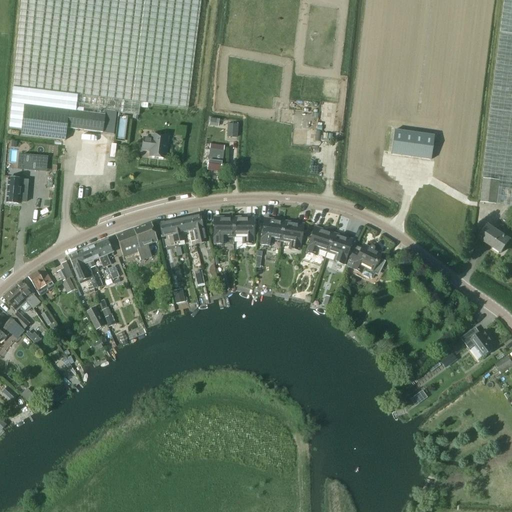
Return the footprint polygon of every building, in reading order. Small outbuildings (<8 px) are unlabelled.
[(188,109),(200,0),(21,0),(10,125),(21,126),(20,134),(65,140),(67,128),(102,132),(105,112),(139,116),(140,103),(188,109)] [(511,0),(504,0),(500,33),(490,109),(482,178),(483,178),(481,202),(511,206),(511,0)] [(226,137),(237,137),(237,125),(227,125),(226,137)] [(394,131),(391,154),(430,160),(434,136),(424,135),(394,131)] [(165,159),(167,138),(152,136),(152,140),(143,139),(142,150),(150,151),(150,157),(165,159)] [(220,172),(222,156),(223,151),(209,149),(207,171),(220,172)] [(38,171),(40,157),(24,155),(22,169),(38,171)] [(8,178),(6,203),(19,204),(20,188),(27,189),(28,180),(21,180),(8,178)] [(206,243),(200,217),(200,216),(189,218),(194,241),(195,245),(206,243)] [(194,241),(189,218),(179,220),(182,233),(188,232),(190,242),(194,241)] [(233,238),(233,218),(220,218),(220,223),(213,223),(213,244),(224,244),(224,238),(233,238)] [(253,244),(253,223),(246,223),(246,218),(233,218),(233,238),(242,238),(242,244),(253,244)] [(280,241),(284,221),(270,219),(270,225),(263,224),(260,245),(271,247),(272,240),(280,241)] [(182,233),(179,220),(169,222),(174,246),(178,245),(177,241),(183,240),(182,233)] [(299,251),(302,230),(294,229),(295,223),(284,221),(280,241),(289,243),(288,249),(299,251)] [(174,246),(169,222),(159,224),(161,237),(168,236),(170,247),(174,246)] [(147,246),(157,242),(151,224),(116,236),(124,260),(138,255),(140,260),(151,257),(147,246)] [(510,240),(488,225),(479,238),(501,253),(510,240)] [(327,253),(333,234),(320,229),(319,234),(313,232),(306,253),(316,256),(318,250),(327,253)] [(343,265),(350,245),(344,243),(346,238),(333,234),(327,253),(335,255),(333,262),(343,265)] [(107,240),(88,248),(93,261),(98,259),(103,269),(110,265),(106,255),(112,252),(108,242),(107,240)] [(382,265),(381,261),(378,259),(381,254),(374,250),(374,249),(374,248),(374,247),(373,247),(373,246),(372,246),(371,246),(370,246),(370,247),(369,247),(369,248),(366,253),(356,247),(349,260),(347,267),(361,274),(364,275),(363,276),(368,279),(369,278),(372,279),(375,273),(379,272),(382,265)] [(88,248),(78,252),(87,275),(89,278),(93,289),(97,288),(91,273),(90,269),(95,267),(93,261),(88,248)] [(78,252),(68,257),(76,276),(79,282),(81,287),(87,285),(89,291),(93,289),(89,278),(87,275),(78,252)] [(55,287),(52,282),(51,282),(43,268),(28,277),(39,297),(55,287)] [(68,278),(63,269),(57,272),(62,281),(68,278)] [(119,277),(116,269),(109,272),(112,280),(119,277)] [(205,284),(202,270),(194,272),(197,285),(205,284)] [(68,280),(62,283),(67,294),(74,290),(68,280)] [(33,297),(35,295),(31,290),(29,292),(24,286),(27,284),(24,281),(22,283),(20,282),(15,286),(15,287),(28,302),(27,302),(32,308),(33,310),(40,304),(33,297)] [(28,302),(15,287),(3,297),(15,312),(20,308),(25,314),(32,308),(27,302),(28,302)] [(182,289),(173,291),(176,304),(185,302),(182,289)] [(439,306),(444,299),(439,295),(434,302),(439,306)] [(116,324),(112,314),(111,314),(108,308),(106,309),(104,302),(99,304),(108,327),(116,324)] [(95,308),(86,312),(96,330),(105,326),(95,308)] [(48,326),(53,323),(47,312),(41,315),(48,326)] [(12,319),(11,320),(22,330),(23,329),(23,330),(29,324),(17,313),(12,319)] [(148,313),(141,315),(144,322),(150,320),(148,313)] [(23,331),(11,319),(6,325),(18,336),(23,331)] [(498,346),(485,330),(480,334),(475,328),(461,339),(469,349),(475,345),(484,357),(498,346)] [(101,342),(94,346),(97,351),(104,347),(101,342)] [(457,359),(450,349),(438,358),(445,368),(457,359)] [(425,352),(417,356),(421,364),(429,360),(425,352)] [(511,367),(511,362),(508,357),(495,365),(501,374),(511,367)] [(27,389),(21,395),(27,401),(33,395),(27,389)]
